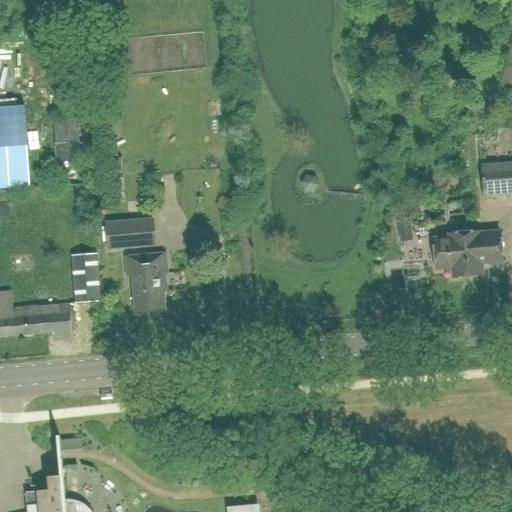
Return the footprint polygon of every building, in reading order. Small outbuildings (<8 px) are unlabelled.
[(425,64),(418,81),(444,92),(451,75),(425,64)] [(0,107),(0,134),(13,130),(17,146),(22,145),(10,105),(0,107)] [(78,165),(89,165),(88,131),(61,132),(62,167),(78,166),(78,165)] [(511,196),(511,163),(482,167),(484,199),(511,196)] [(105,223),(107,252),(156,247),(154,219),(105,223)] [(450,237),(433,239),(436,270),(452,269),(453,278),(484,275),(483,264),(503,262),(500,231),(480,233),(480,232),(449,234),(450,237)] [(132,277),(135,313),(165,311),(164,292),(167,292),(166,274),(168,274),(166,254),(125,257),(127,277),(132,277)] [(75,304),(100,302),(97,255),(71,257),(75,304)] [(0,293),(0,338),(54,333),(54,341),(72,339),(69,316),(69,305),(58,306),(13,310),(12,293),(0,293)] [(257,511),(257,506),(237,507),(237,511),(86,511),(84,509),(78,505),(72,503),(65,503),(61,452),(59,434),(57,435),(58,452),(60,475),(48,476),(49,489),(37,490),(38,503),(26,504),(26,511),(257,511)]
